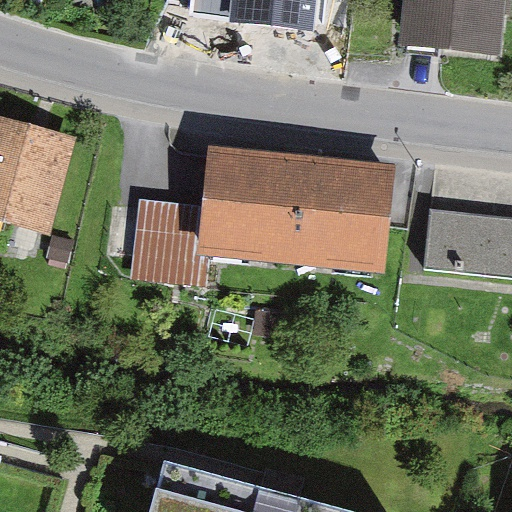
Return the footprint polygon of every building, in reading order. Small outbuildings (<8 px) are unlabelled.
[(316,0),(187,0),(186,13),(313,29),(316,0)] [(504,0),(404,0),(401,46),(500,55),(504,0)] [(76,141),(0,120),(0,222),(50,236),(76,141)] [(203,206),(198,255),(382,272),(392,166),(208,149),(203,206)] [(198,255),(203,206),(139,200),(132,282),(195,288),(198,255)] [(511,220),(436,213),(429,271),(511,279),(511,220)] [(74,243),(55,239),(50,261),(69,265),(74,243)] [(330,511),(275,498),(165,469),(153,511),(330,511)]
